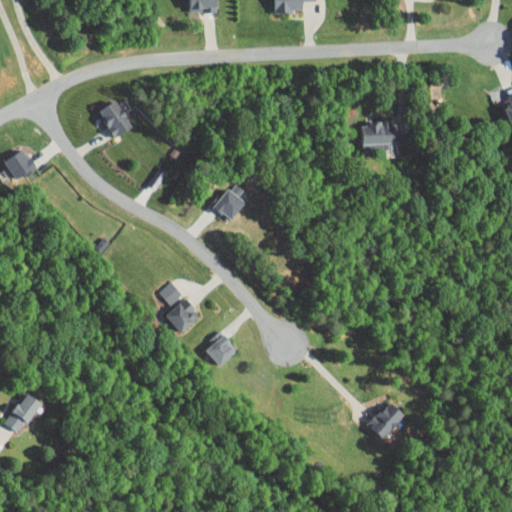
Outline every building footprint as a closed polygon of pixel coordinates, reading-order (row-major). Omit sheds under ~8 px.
[(500,118),(511,112),(511,92),(508,84),(488,94),(500,118)] [(104,133),(125,121),(107,92),(87,104),(104,133)] [(351,137),(385,136),(385,115),(350,116),(351,137)] [(386,149),(385,137),(370,137),(370,150),(386,149)] [(25,163),(14,141),(0,148),(0,164),(5,174),(25,163)] [(234,184),(225,176),(204,202),(221,215),(237,196),(229,190),(234,184)] [(156,298),(170,290),(162,275),(147,283),(156,298)] [(174,291),(154,307),(168,326),(189,310),(174,291)] [(218,335),(210,323),(196,333),(200,338),(194,342),(207,360),(226,346),(218,335)] [(30,396),(15,385),(0,407),(0,421),(9,428),(30,396)] [(376,433),(396,407),(382,396),(375,405),(370,402),(357,419),(376,433)]
